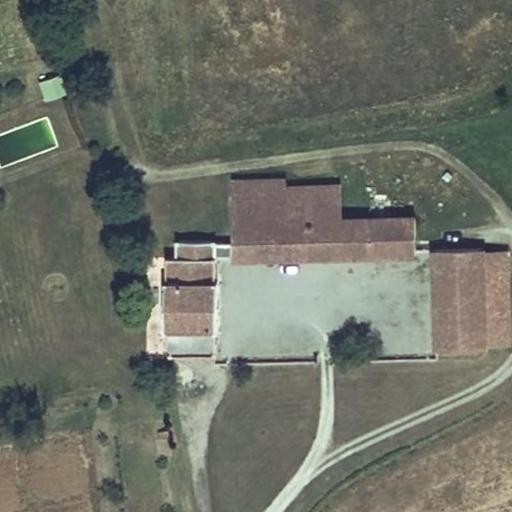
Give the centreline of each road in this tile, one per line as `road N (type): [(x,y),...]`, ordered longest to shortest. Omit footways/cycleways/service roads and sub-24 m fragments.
road 1 (track): [(511,222),(465,164),(399,141),(151,175),(111,137),(82,0)]
road 2 (track): [(279,511),(334,454),(511,362)]
